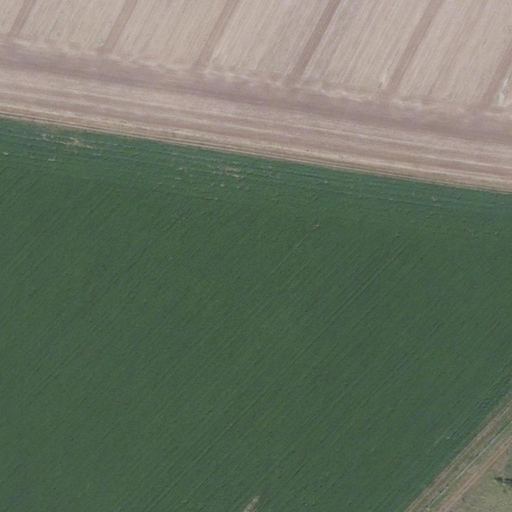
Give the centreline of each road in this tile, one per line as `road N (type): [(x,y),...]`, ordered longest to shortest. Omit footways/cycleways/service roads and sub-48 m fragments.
road 1 (track): [(511,188),(0,113)]
road 2 (track): [(511,411),(422,511)]
